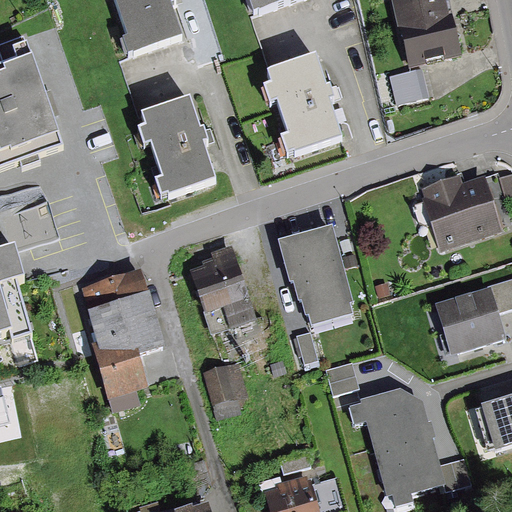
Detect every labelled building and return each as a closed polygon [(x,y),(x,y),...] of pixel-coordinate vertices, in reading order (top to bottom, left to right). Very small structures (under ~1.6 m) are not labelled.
[(134,62),(184,46),(172,11),(177,9),(174,0),(114,0),(129,42),(123,44),(129,61),(134,60),(134,62)] [(260,20),(309,3),(307,0),(252,0),(248,2),(254,19),(259,17),(260,20)] [(391,0),(399,32),(451,20),(446,0),(391,0)] [(409,72),(462,59),(452,18),(451,20),(399,32),(409,72)] [(0,55),(4,68),(0,69),(0,176),(65,154),(25,39),(0,47),(0,55)] [(295,160),(344,143),(331,107),(336,105),(331,91),(328,92),(317,60),(267,77),(271,88),(264,91),(270,109),(278,106),(289,140),(282,142),(288,160),(295,157),(295,160)] [(398,108),(431,100),(424,71),(391,80),(398,108)] [(169,202),(217,186),(205,149),(209,148),(204,133),(201,134),(190,103),(140,120),(144,131),(138,133),(144,152),(151,149),(163,182),(155,185),(161,202),(168,200),(169,202)] [(442,255),(504,234),(502,230),(511,226),(511,218),(507,203),(511,201),(511,177),(501,182),(499,177),(464,188),(460,178),(421,191),(426,205),(414,209),(419,224),(428,229),(432,228),(442,255)] [(352,308),(354,308),(333,230),(278,245),(289,289),(293,288),(298,307),(301,306),(305,321),(308,321),(311,332),(355,320),(352,308)] [(204,269),(190,274),(212,341),(257,326),(233,250),(212,257),(213,261),(202,265),(204,269)] [(12,348),(34,343),(19,289),(25,287),(15,253),(0,256),(0,342),(10,340),(12,348)] [(139,362),(166,354),(143,272),(80,290),(97,348),(93,350),(108,405),(137,396),(148,393),(139,362)] [(452,360),(507,344),(498,317),(511,312),(511,281),(490,288),(491,291),(436,307),(452,360)] [(391,297),(388,284),(375,288),(379,301),(391,297)] [(319,364),(311,334),(297,338),(305,368),(319,364)] [(333,398),(360,391),(353,364),(326,372),(333,398)] [(239,365),(203,375),(213,409),(249,399),(239,365)] [(0,428),(9,427),(3,390),(0,389),(0,428)] [(401,394),(361,404),(387,501),(411,494),(412,498),(445,489),(447,495),(473,488),(466,460),(440,467),(424,406),(401,394)] [(137,396),(108,405),(113,418),(141,410),(137,396)] [(477,415),(489,456),(494,454),(495,457),(511,452),(511,402),(481,411),(482,414),(477,415)] [(284,477),(312,469),(308,455),(280,463),(284,477)] [(211,485),(204,462),(182,468),(191,500),(207,496),(204,487),(211,485)] [(346,511),(338,480),(321,484),(319,475),(282,485),(276,487),(278,493),(264,497),(268,511),(346,511)] [(276,487),(282,485),(281,480),(259,486),(262,497),(264,497),(278,493),(276,487)]
